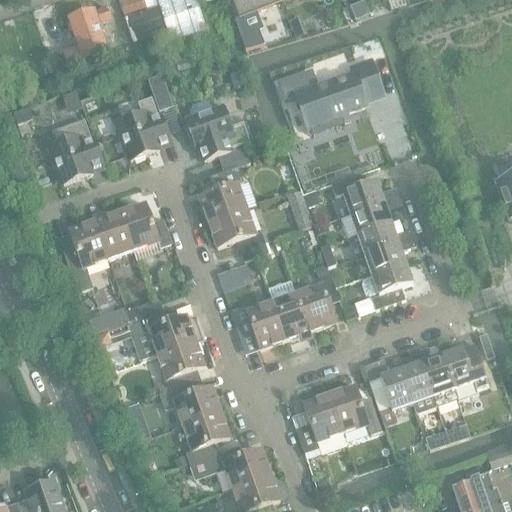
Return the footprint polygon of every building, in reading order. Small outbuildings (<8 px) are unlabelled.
[(131,0),(119,4),(125,22),(158,11),(170,48),(209,35),(196,0),(131,0)] [(230,0),(239,22),(281,5),(279,0),(230,0)] [(64,57),(67,65),(70,74),(86,68),(85,65),(107,57),(97,28),(111,24),(107,10),(92,15),(92,14),(69,22),(79,52),(64,57)] [(301,19),(289,24),(296,41),(307,36),(301,19)] [(259,33),(241,40),(246,53),(264,47),(259,33)] [(190,61),(176,64),(177,69),(178,73),(192,70),(191,65),(190,61)] [(311,76),(279,87),(286,105),(297,101),(310,139),(332,131),(344,127),(342,120),(348,118),(365,111),(366,111),(364,107),(384,100),(371,64),(351,71),(353,79),(317,91),(311,76)] [(173,110),(161,79),(148,84),(159,115),(173,110)] [(37,92),(22,96),(25,108),(40,104),(37,92)] [(160,151),(172,146),(162,120),(160,120),(154,101),(140,106),(144,118),(119,127),(132,165),(161,154),(160,151)] [(206,165),(220,160),(232,156),(231,153),(251,146),(244,128),(233,132),(225,112),(215,115),(212,108),(205,104),(194,109),(191,116),(193,123),(188,125),(188,127),(186,131),(189,139),(193,141),(198,154),(201,152),(206,165)] [(34,122),(29,110),(15,115),(19,127),(34,122)] [(92,174),(105,170),(96,143),(93,144),(86,124),(53,136),(58,148),(52,150),(65,188),(94,178),(92,174)] [(366,170),(384,164),(373,132),(355,138),(366,170)] [(245,151),(232,156),(220,160),(225,176),(211,181),(214,187),(207,190),(210,198),(200,202),(209,227),(248,214),(239,189),(245,187),(239,172),(251,168),(245,151)] [(343,197),(350,218),(399,201),(396,194),(387,197),(388,200),(383,202),(377,186),(366,190),(361,178),(331,189),(335,200),(343,197)] [(48,180),(37,183),(39,189),(50,186),(48,180)] [(511,181),(497,186),(510,223),(511,222),(511,181)] [(347,242),(357,238),(391,226),(386,212),(392,210),(393,214),(402,211),(399,201),(350,218),(340,221),(347,242)] [(147,208),(121,217),(135,255),(160,246),(162,252),(172,248),(164,223),(153,227),(147,208)] [(256,239),(248,214),(209,227),(218,252),(237,246),(241,256),(266,247),(262,237),(256,239)] [(308,215),(294,220),(299,235),(313,230),(308,215)] [(121,217),(96,226),(109,264),(135,255),(121,217)] [(86,272),(109,264),(96,226),(70,235),(77,254),(65,258),(79,297),(94,292),(86,272)] [(398,244),(391,226),(357,238),(365,259),(413,241),(411,235),(402,238),(403,242),(398,244)] [(321,228),(314,231),(317,238),(324,235),(321,228)] [(314,233),(302,238),(307,251),(319,247),(314,233)] [(417,252),(413,241),(365,259),(372,279),(406,267),(401,253),(406,251),(408,255),(417,252)] [(269,258),(266,247),(241,256),(245,266),(269,258)] [(414,289),(406,267),(372,279),(373,282),(363,285),(362,289),(365,299),(368,301),(378,297),(379,300),(371,302),(376,316),(406,305),(402,293),(414,289)] [(246,268),(217,279),(224,296),(253,286),(246,268)] [(323,290),(298,299),(311,337),(337,328),(330,309),(340,305),(331,280),(321,284),(323,290)] [(298,299),(273,307),(286,346),(311,337),(298,299)] [(132,329),(140,326),(140,325),(164,316),(161,306),(154,309),(152,305),(127,314),(132,329)] [(261,355),(286,346),(273,307),(249,316),(247,310),(235,314),(244,339),(254,336),(261,355)] [(355,307),(342,311),(347,323),(359,319),(355,307)] [(124,311),(89,324),(95,341),(108,336),(130,328),(124,311)] [(168,327),(164,316),(140,325),(140,326),(144,337),(149,335),(158,360),(197,346),(188,320),(168,327)] [(95,341),(94,341),(98,353),(112,348),(110,341),(108,336),(95,341)] [(206,372),(197,346),(158,360),(167,384),(161,386),(165,397),(190,388),(186,378),(206,372)] [(490,347),(483,350),(487,363),(495,361),(490,347)] [(424,350),(416,353),(437,413),(457,405),(453,395),(441,362),(426,367),(424,361),(428,360),(424,350)] [(463,354),(441,362),(453,395),(457,405),(457,407),(479,399),(477,395),(489,391),(478,361),(475,350),(463,354)] [(416,370),(400,376),(412,410),(416,420),(437,413),(416,353),(407,356),(410,366),(414,365),(416,370)] [(374,368),(363,372),(379,417),(390,413),(391,417),(412,410),(400,376),(389,380),(387,375),(383,365),(374,368)] [(194,387),(190,388),(165,397),(160,399),(166,415),(176,411),(183,431),(222,417),(213,392),(197,397),(194,387)] [(355,391),(330,400),(343,439),(368,430),(371,440),(382,436),(371,403),(360,407),(355,391)] [(347,450),(345,444),(343,439),(330,400),(304,409),(310,428),(296,433),(305,458),(320,453),(328,457),(347,450)] [(231,443),(222,417),(183,431),(192,456),(186,458),(190,469),(219,458),(215,448),(231,443)] [(452,433),(446,435),(450,448),(456,446),(452,433)] [(432,440),(425,442),(430,455),(436,453),(432,440)] [(240,451),(219,458),(190,469),(196,485),(226,474),(233,494),(271,480),(262,454),(243,461),(240,451)] [(511,451),(489,459),(493,471),(511,464),(511,451)] [(185,459),(175,463),(178,471),(188,468),(185,459)] [(263,511),(281,506),(271,480),(233,494),(239,511),(263,511)] [(328,480),(317,484),(321,497),(327,495),(332,493),(330,487),(328,480)] [(28,504),(16,508),(17,511),(63,511),(54,485),(25,495),(28,504)] [(509,511),(507,506),(502,508),(494,486),(471,494),(476,511),(509,511)]
